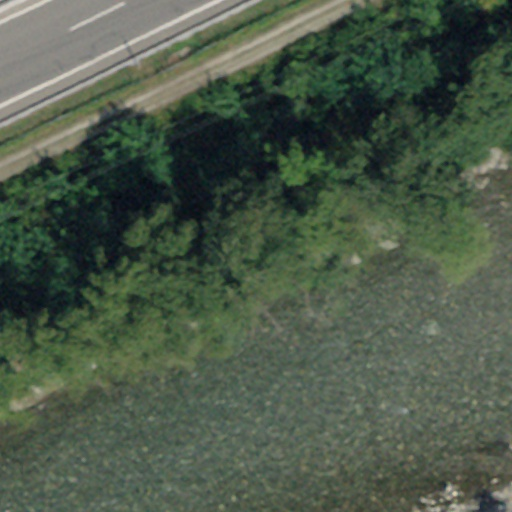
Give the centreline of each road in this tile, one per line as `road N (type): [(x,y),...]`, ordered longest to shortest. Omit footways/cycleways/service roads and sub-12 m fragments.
road 1 (track): [(0,173),(354,0)]
road 2 (motorway): [(0,59),(119,0)]
